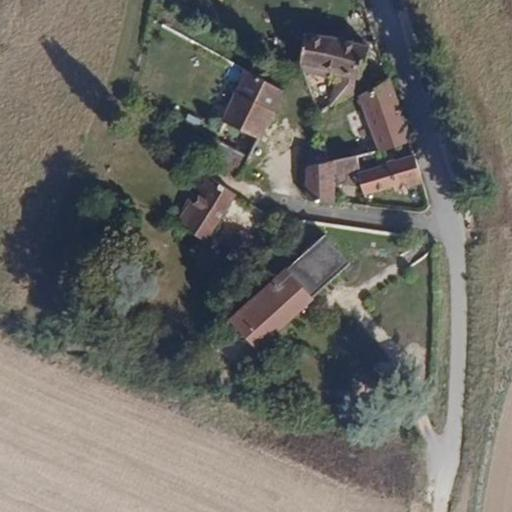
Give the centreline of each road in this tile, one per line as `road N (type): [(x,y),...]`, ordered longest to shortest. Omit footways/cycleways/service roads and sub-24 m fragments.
road 1 (residential): [(446,494),(459,290),(452,225)]
road 2 (residential): [(452,225),(282,209),(298,130)]
road 3 (residential): [(452,225),(379,0)]
